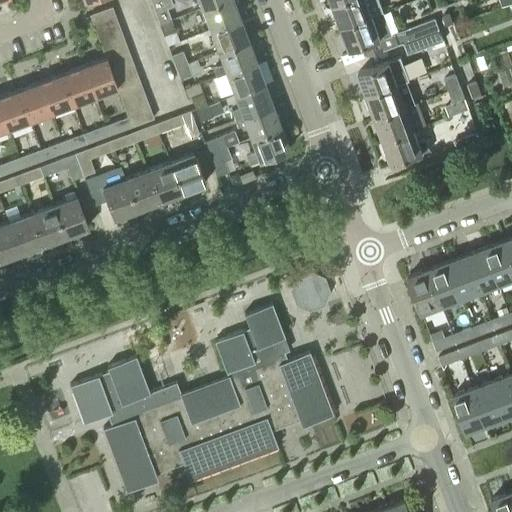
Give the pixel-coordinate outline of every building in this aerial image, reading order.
[(171,0),(149,0),(158,23),(170,19),(166,7),(173,5),(171,0)] [(232,0),(220,0),(201,7),(209,28),(239,17),(232,0)] [(378,0),(341,0),(332,3),(341,26),(382,10),(378,0)] [(92,25),(114,16),(111,7),(89,15),(92,25)] [(382,10),(341,26),(349,49),(363,44),(368,55),(403,42),(439,28),(434,17),(391,33),(382,10)] [(96,34),(118,26),(114,16),(92,25),(96,34)] [(217,51),(247,39),(239,17),(209,28),(217,51)] [(158,23),(163,35),(174,30),(170,19),(158,23)] [(118,26),(96,34),(100,45),(122,36),(118,26)] [(439,28),(403,42),(407,53),(443,40),(439,28)] [(122,36),(100,45),(104,55),(105,55),(126,47),(122,36)] [(213,66),(217,75),(225,72),(255,61),(247,39),(217,51),(222,63),(213,66)] [(105,55),(109,64),(130,57),(126,47),(105,55)] [(175,66),(186,62),(182,50),(170,54),(175,66)] [(483,54),(476,57),(480,68),(487,66),(483,54)] [(117,86),(116,85),(113,75),(109,64),(105,55),(104,55),(82,64),(93,95),(116,86),(117,86)] [(366,95),(397,84),(397,83),(409,79),(400,56),(389,60),(358,71),(366,95)] [(109,64),(113,75),(133,67),(130,57),(109,64)] [(234,93),(264,82),(255,61),(225,72),(234,93)] [(186,62),(175,66),(179,79),(191,74),(186,62)] [(93,95),(82,64),(60,72),(72,103),(93,95)] [(116,85),(137,77),(133,67),(113,75),(116,85)] [(72,103),(60,72),(38,80),(50,111),(72,103)] [(448,90),(460,86),(455,73),(443,78),(448,90)] [(137,77),(116,85),(117,86),(116,86),(119,95),(141,87),(137,77)] [(50,111),(38,80),(16,88),(28,119),(50,111)] [(242,116),(272,104),(264,82),(234,93),(239,107),(231,110),(234,119),(242,116)] [(366,95),(375,118),(405,106),(415,103),(411,92),(401,95),(397,84),(366,95)] [(460,86),(448,90),(452,103),(464,98),(460,86)] [(141,87),(119,95),(123,106),(145,97),(141,87)] [(28,119),(16,88),(0,94),(0,110),(6,127),(28,119)] [(195,108),(207,103),(202,92),(191,96),(195,108)] [(145,97),(123,106),(127,115),(148,107),(145,97)] [(415,103),(405,106),(375,118),(383,141),(413,129),(425,124),(417,102),(415,103)] [(207,103),(195,108),(200,120),(212,116),(207,103)] [(280,126),(272,104),(242,116),(234,119),(237,126),(245,123),(250,137),(280,126)] [(148,107),(127,115),(131,126),(153,118),(148,107)] [(155,123),(158,132),(182,123),(187,136),(198,132),(190,110),(155,123)] [(104,124),(108,134),(131,126),(127,115),(104,124)] [(140,128),(143,137),(158,132),(155,123),(140,128)] [(82,132),(86,143),(108,134),(104,124),(82,132)] [(280,126),(250,137),(255,151),(246,154),(249,164),(289,149),(280,126)] [(233,129),(220,134),(225,146),(238,142),(233,129)] [(425,137),(417,140),(413,129),(383,141),(391,163),(429,149),(425,137)] [(458,150),(481,142),(477,131),(454,139),(458,150)] [(61,140),(65,151),(86,143),(82,132),(61,140)] [(127,143),(124,134),(110,139),(113,149),(127,143)] [(207,153),(225,146),(220,134),(202,141),(207,153)] [(110,139),(93,145),(97,154),(113,149),(110,139)] [(39,148),(43,159),(65,151),(61,140),(39,148)] [(227,171),(223,160),(230,158),(225,146),(207,153),(216,176),(227,171)] [(17,157),(21,167),(43,159),(39,148),(17,157)] [(74,152),(82,174),(92,171),(87,158),(84,149),(74,152)] [(82,174),(74,152),(61,157),(64,166),(69,179),(82,174)] [(169,161),(181,192),(204,183),(192,152),(169,161)] [(0,163),(0,174),(21,167),(17,157),(0,163)] [(54,160),(38,165),(42,175),(57,169),(54,160)] [(147,169),(158,200),(181,192),(169,161),(147,169)] [(23,171),(26,180),(42,175),(38,165),(23,171)] [(158,200),(147,169),(124,177),(136,209),(158,200)] [(235,174),(228,176),(231,186),(233,186),(242,182),(239,176),(235,174)] [(0,179),(0,190),(12,186),(8,176),(0,179)] [(136,209),(124,177),(102,186),(113,217),(136,209)] [(65,199),(52,204),(64,236),(87,227),(75,195),(75,196),(73,190),(63,194),(65,199)] [(41,241),(42,244),(51,241),(64,236),(52,204),(30,213),(41,241)] [(15,241),(19,253),(42,244),(41,241),(30,213),(8,221),(15,241)] [(0,260),(19,253),(15,241),(8,221),(0,223),(0,260)] [(485,245),(499,282),(511,276),(511,258),(504,238),(485,245)] [(466,252),(480,289),(499,282),(485,245),(466,252)] [(447,260),(460,296),(480,289),(466,252),(447,260)] [(427,267),(441,303),(460,296),(447,260),(427,267)] [(441,303),(427,267),(408,274),(421,311),(441,303)] [(325,291),(320,278),(308,275),(298,278),(293,289),(295,299),(307,307),(319,303),(325,291)] [(301,426),(332,414),(309,351),(286,359),(278,338),(283,336),(270,303),(242,313),(248,327),(213,341),(227,375),(180,393),(175,381),(147,391),(136,362),(137,362),(135,355),(69,384),(83,422),(109,412),(113,423),(102,427),(125,490),(156,478),(155,473),(183,462),(188,478),(277,445),(271,429),(299,419),(301,426)] [(491,320),(495,329),(511,322),(511,316),(511,313),(491,320)] [(472,327),(475,336),(495,329),(491,320),(472,327)] [(453,334),(456,343),(475,336),(472,327),(453,334)] [(511,329),(496,335),(499,344),(511,339),(511,329)] [(437,350),(456,343),(453,334),(433,341),(437,350)] [(477,342),(480,351),(499,344),(496,335),(477,342)] [(458,349),(461,358),(461,357),(480,351),(477,342),(458,349)] [(461,358),(458,349),(439,356),(442,364),(461,358)] [(492,381),(505,416),(511,413),(511,376),(511,373),(492,381)] [(472,388),(486,424),(505,416),(492,381),(472,388)] [(486,424),(472,388),(453,395),(466,431),(486,424)] [(511,511),(511,491),(492,498),(497,511),(511,511)] [(386,502),(389,511),(411,511),(406,498),(395,502),(394,499),(386,502)] [(368,511),(367,511),(389,511),(386,502),(380,504),(381,507),(368,511)]
